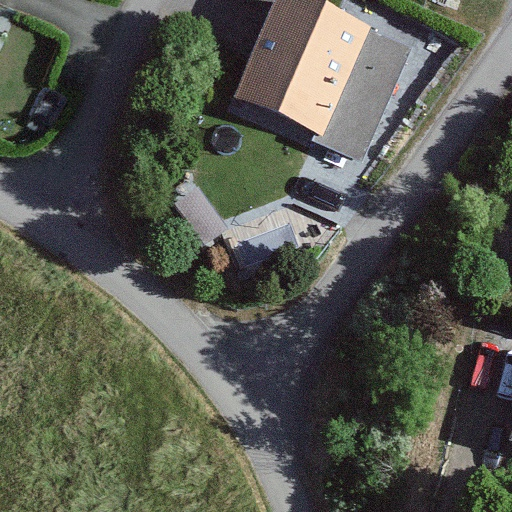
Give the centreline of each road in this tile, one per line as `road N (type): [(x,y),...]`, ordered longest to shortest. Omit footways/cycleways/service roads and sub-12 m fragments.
road 1 (residential): [(247,417),(511,53)]
road 2 (residential): [(247,417),(157,307),(48,225)]
road 3 (residential): [(48,225),(144,0)]
